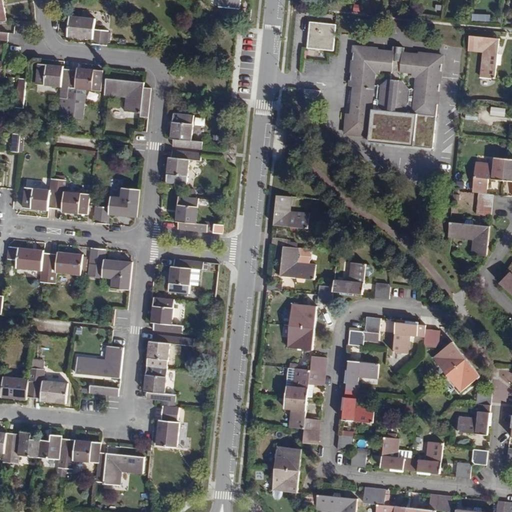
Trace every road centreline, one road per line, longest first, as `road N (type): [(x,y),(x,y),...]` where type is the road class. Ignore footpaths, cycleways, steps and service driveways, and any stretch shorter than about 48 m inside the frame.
road 1 (residential): [(491,490),(325,473),(340,330),(351,314),(369,308),(423,311)]
road 2 (residential): [(41,0),(41,49),(142,61),(162,78),(144,239)]
road 3 (residential): [(0,409),(127,416),(144,239)]
road 4 (tertiary): [(247,251),(219,511)]
road 5 (tertiary): [(275,0),(247,251)]
road 6 (residential): [(144,239),(8,224)]
